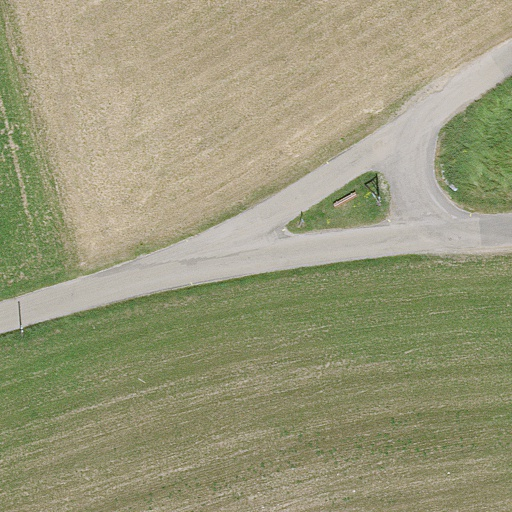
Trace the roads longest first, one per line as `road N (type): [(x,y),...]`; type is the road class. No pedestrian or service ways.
road 1 (track): [(511,58),(178,275)]
road 2 (track): [(511,239),(352,242),(178,275)]
road 3 (track): [(178,275),(0,324)]
road 4 (track): [(437,107),(416,139),(408,172),(413,198),(460,240)]
